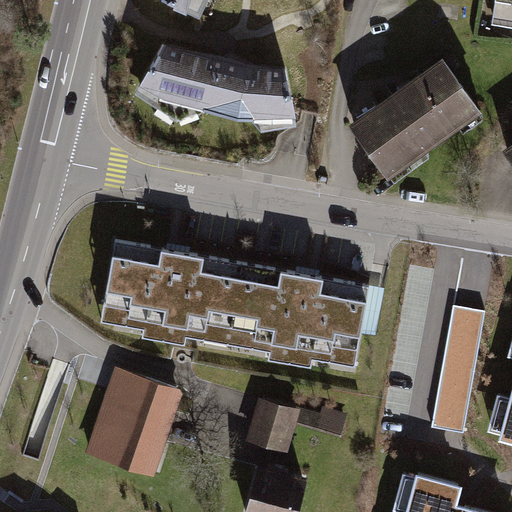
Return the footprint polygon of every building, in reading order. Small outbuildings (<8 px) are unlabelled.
[(166,0),(209,19),(213,0),(166,0)] [(168,44),(142,97),(182,123),(212,113),(290,128),(308,110),(290,69),(168,44)] [(443,54),(350,116),(390,174),(482,112),(443,54)] [(242,263),(115,241),(101,322),(144,329),(142,337),(185,344),(186,336),(228,344),(242,263)] [(369,285),(242,263),(228,344),(271,351),(270,359),(311,366),(312,358),(355,366),(369,285)] [(184,390),(116,369),(97,433),(90,455),(159,475),(184,390)] [(299,411),(258,401),(247,442),(288,453),(299,411)] [(511,402),(506,401),(497,431),(509,435),(508,438),(511,439),(511,402)] [(299,511),(309,478),(261,466),(249,511),(299,511)] [(462,487),(425,477),(424,481),(411,478),(402,508),(415,511),(479,511),(470,509),(457,506),(462,487)]
